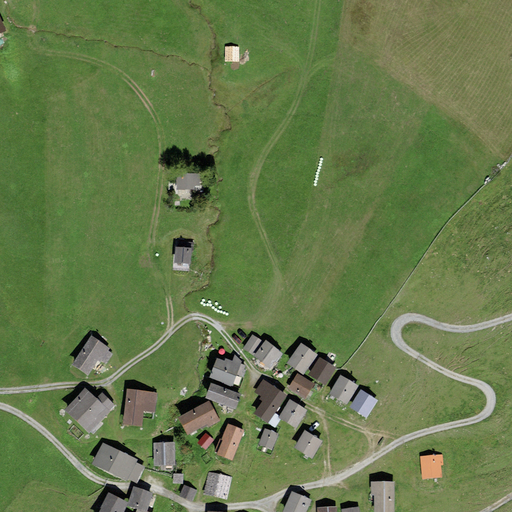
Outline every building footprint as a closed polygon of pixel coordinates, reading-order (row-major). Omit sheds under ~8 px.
[(241,50),(228,49),(227,62),(240,63),(241,50)] [(200,173),(176,173),(176,190),(195,189),(195,186),(201,186),(200,173)] [(190,264),(191,247),(175,246),(174,263),(190,264)] [(252,354),(262,341),(253,334),(243,348),(252,354)] [(91,335),(72,364),(87,375),(97,360),(100,362),(110,348),(91,335)] [(254,356),(270,368),(282,352),(266,340),(254,356)] [(303,374),(317,354),(300,343),(286,363),(303,374)] [(225,358),(224,361),(216,358),(209,377),(232,386),(240,367),(241,364),(240,364),(241,362),(234,355),(232,361),(225,358)] [(336,367),(319,357),(308,374),(325,385),(336,367)] [(315,384),(297,373),(288,389),(305,399),(315,384)] [(347,404),(358,385),(340,374),(328,394),(347,404)] [(268,423),(287,395),(263,379),(254,392),(260,396),(259,398),(263,401),(254,414),(268,423)] [(241,394),(211,382),(205,398),(235,409),(241,394)] [(88,433),(115,405),(101,392),(96,397),(85,387),(64,409),(88,433)] [(157,392),(127,388),(122,424),(141,427),(143,411),(154,412),(157,392)] [(366,418),(377,400),(360,389),(349,407),(366,418)] [(296,428),(307,410),(289,399),(278,417),(296,428)] [(220,421),(209,400),(178,417),(187,435),(207,424),(208,427),(220,421)] [(232,460),(244,430),(229,424),(227,423),(221,439),(222,440),(217,454),(232,460)] [(272,449),(278,433),(264,428),(258,444),(272,449)] [(312,459),(322,440),(303,430),(293,448),(312,459)] [(205,449),(214,440),(206,433),(197,442),(205,449)] [(175,465),(174,442),(154,443),(154,466),(175,465)] [(138,459),(102,443),(92,465),(127,481),(128,478),(136,462),(138,459)] [(442,453),(420,456),(422,479),(442,477),(440,465),(443,465),(442,453)] [(144,466),(136,462),(128,478),(137,482),(144,466)] [(227,500),(232,477),(208,472),(203,495),(227,500)] [(183,483),(183,473),(173,473),(173,483),(183,483)] [(394,511),(394,481),(371,482),(371,495),(374,495),(374,511),(394,511)] [(197,491),(184,485),(179,496),(192,501),(197,491)] [(153,492),(133,486),(128,502),(127,505),(137,509),(146,511),(147,511),(153,492)] [(282,511),(305,511),(311,499),(291,490),(282,511)] [(127,505),(128,502),(108,492),(101,506),(101,507),(98,511),(123,511),(127,505)]
